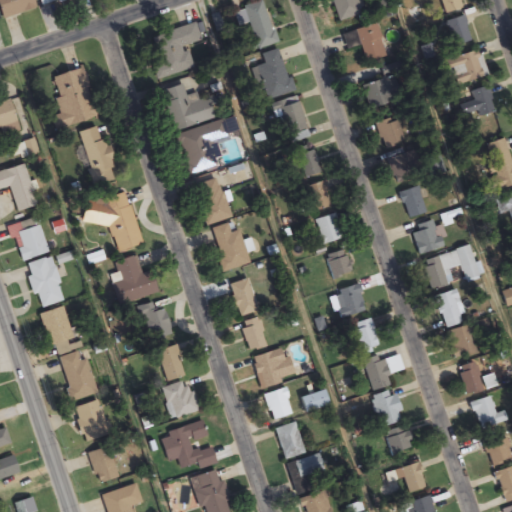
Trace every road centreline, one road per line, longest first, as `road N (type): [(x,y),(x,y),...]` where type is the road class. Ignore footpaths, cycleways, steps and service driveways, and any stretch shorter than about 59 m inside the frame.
road 1 (residential): [(470,511),(296,0)]
road 2 (residential): [(261,511),(104,26)]
road 3 (tertiary): [(67,511),(0,324)]
road 4 (residential): [(180,0),(0,60)]
